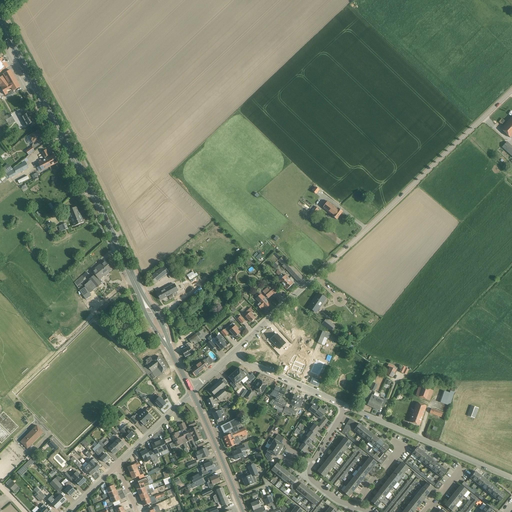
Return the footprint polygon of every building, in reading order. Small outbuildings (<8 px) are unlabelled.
[(2,57),(0,58),(0,73),(9,66),(2,57)] [(20,87),(11,70),(4,74),(4,75),(0,78),(0,86),(1,87),(6,96),(20,87)] [(510,138),(511,136),(511,110),(511,111),(509,113),(509,114),(511,116),(511,115),(511,116),(501,129),(510,138)] [(23,112),(18,114),(25,127),(27,126),(30,124),(31,126),(35,124),(34,122),(29,113),(25,115),(23,112)] [(39,141),(43,139),(39,130),(34,133),(34,132),(29,135),(33,143),(37,142),(39,141)] [(511,146),(507,142),(502,147),(511,157),(511,156),(511,146)] [(46,150),(42,152),(45,159),(49,167),(58,163),(54,155),(50,157),(46,150)] [(12,170),(7,174),(10,178),(29,168),(25,162),(28,160),(27,158),(25,159),(21,161),(22,164),(14,168),(14,169),(13,170),(12,170)] [(42,171),(49,167),(45,159),(38,163),(36,164),(39,168),(40,167),(42,171)] [(9,164),(3,169),(7,174),(12,170),(13,170),(9,164)] [(327,201),(323,208),(333,215),(332,216),(337,219),(343,212),(338,208),(338,209),(327,201)] [(67,210),(68,212),(58,216),(61,221),(70,217),(74,226),(84,222),(77,206),(67,210)] [(316,207),(310,214),(313,217),(319,209),(316,207)] [(66,223),(61,225),(59,226),(61,232),(64,231),(68,229),(66,223)] [(283,256),(278,260),(281,263),(283,265),(282,266),(285,269),(285,268),(300,283),(304,279),(283,256)] [(93,276),(89,279),(91,280),(97,288),(101,284),(94,276),(95,275),(108,264),(105,260),(92,271),(93,272),(92,273),(93,276)] [(95,275),(94,276),(101,284),(102,282),(100,279),(112,269),(108,264),(95,275)] [(161,268),(154,274),(160,280),(166,275),(161,268)] [(187,276),(190,280),(198,276),(196,273),(194,275),(193,272),(187,276)] [(287,290),(293,284),(285,275),(281,279),(279,276),(276,279),(279,281),(287,290)] [(84,278),(82,276),(74,283),(77,287),(83,282),(84,278)] [(86,287),(80,290),(86,300),(92,296),(90,293),(97,288),(91,280),(85,285),(86,287)] [(161,291),(157,293),(161,300),(171,295),(172,294),(176,292),(173,285),(168,287),(161,291)] [(269,290),(265,294),(268,298),(274,293),(275,294),(278,291),(277,290),(274,287),(271,289),(269,290)] [(318,293),(309,307),(312,310),(316,312),(320,307),(318,306),(324,297),(318,293)] [(270,305),(261,294),(256,298),(260,303),(257,305),(260,310),(264,307),(266,309),(270,305)] [(245,316),(251,323),(256,318),(251,313),(253,311),(250,308),(243,314),(245,316)] [(326,319),(322,324),(331,331),(335,327),(326,319)] [(238,329),(235,326),(233,324),(230,326),(232,328),(230,331),(235,337),(240,333),(237,330),(238,329)] [(274,331),(268,337),(276,346),(283,340),(274,331)] [(192,343),(194,342),(195,344),(200,340),(196,334),(189,339),(192,343)] [(215,339),(217,342),(216,343),(221,349),(226,345),(223,342),(224,340),(222,338),(221,339),(218,336),(215,339)] [(210,340),(206,344),(212,350),(215,346),(210,340)] [(185,345),(187,348),(182,351),(185,357),(193,353),(190,348),(191,347),(189,342),(185,345)] [(258,350),(256,352),(261,357),(264,355),(266,357),(269,355),(270,355),(270,354),(271,353),(273,355),(276,352),(270,346),(267,348),(264,345),(261,347),(260,347),(259,349),(258,349),(259,349),(258,350)] [(292,358),(290,362),(293,363),(291,369),(301,373),(305,365),(295,361),(297,356),(294,355),(292,358)] [(315,355),(309,369),(319,373),(325,359),(315,355)] [(147,365),(143,368),(152,380),(153,380),(155,378),(155,377),(162,373),(167,369),(158,356),(153,360),(150,357),(145,360),(147,363),(146,363),(147,365)] [(202,361),(190,370),(191,370),(195,376),(207,367),(210,365),(213,362),(209,357),(205,360),(205,359),(203,361),(202,361)] [(392,378),(396,370),(393,369),(394,367),(389,364),(387,367),(389,369),(386,375),(392,378)] [(239,368),(234,373),(241,381),(244,379),(243,378),(245,376),(247,378),(248,379),(251,382),(255,378),(252,374),(250,376),(246,371),(243,373),(239,368)] [(238,383),(241,381),(234,373),(228,377),(233,382),(231,384),(234,389),(237,387),(235,385),(238,382),(238,383)] [(207,400),(206,400),(211,409),(219,405),(217,401),(218,399),(219,401),(227,394),(222,388),(228,383),(224,379),(221,381),(221,380),(210,389),(215,396),(213,398),(212,397),(207,400)] [(261,393),(267,385),(260,380),(254,388),(261,393)] [(430,401),(433,391),(419,385),(415,396),(430,401)] [(268,394),(267,395),(270,397),(271,396),(274,397),(269,404),(273,405),(273,404),(274,403),(276,398),(280,388),(276,386),(274,390),(272,389),(268,394)] [(274,403),(273,404),(275,405),(275,403),(277,404),(276,405),(280,407),(284,409),(285,406),(281,405),(283,401),(280,399),(281,396),(282,397),(285,390),(280,388),(276,398),(274,403)] [(250,400),(255,393),(249,389),(245,396),(250,400)] [(371,398),(367,405),(373,408),(377,401),(378,397),(380,393),(375,391),(374,395),(373,395),(371,398)] [(440,399),(439,402),(450,406),(455,392),(450,391),(450,393),(447,401),(440,399)] [(158,394),(152,399),(155,402),(154,402),(161,409),(166,404),(159,397),(160,397),(158,394)] [(287,414),(291,416),(293,410),(295,406),(299,396),(294,394),(290,404),(293,405),(291,409),(290,408),(287,414)] [(299,396),(295,406),(299,408),(304,398),(299,396)] [(377,401),(373,408),(379,410),(381,406),(383,407),(387,399),(384,397),(383,400),(378,397),(377,401)] [(309,405),(307,409),(308,410),(309,410),(314,414),(320,407),(322,405),(319,403),(316,407),(313,404),(315,403),(312,401),(309,405)] [(416,418),(421,404),(417,402),(410,422),(415,424),(417,418),(416,418)] [(417,418),(415,424),(419,425),(426,406),(421,404),(416,418),(417,418)] [(475,418),(478,408),(471,405),(467,416),(475,418)] [(314,414),(314,415),(318,419),(319,418),(321,417),(329,408),(326,406),(323,410),(320,407),(314,414)] [(431,408),(429,413),(430,413),(433,415),(441,417),(443,412),(431,408)] [(133,416),(130,419),(135,425),(138,422),(138,421),(139,420),(144,425),(147,422),(150,420),(149,420),(152,417),(147,412),(146,410),(144,412),(139,417),(137,414),(134,417),(133,416)] [(219,410),(213,413),(216,420),(217,420),(218,422),(224,420),(221,414),(224,413),(222,410),(220,411),(219,410)] [(126,418),(124,415),(122,413),(117,418),(122,422),(126,418)] [(237,418),(220,426),(224,433),(225,433),(226,436),(224,437),(228,447),(228,448),(236,445),(236,444),(240,442),(239,440),(238,436),(241,434),(242,436),(246,435),(247,434),(244,428),(239,430),(237,426),(241,425),(238,420),(237,418)] [(191,430),(190,430),(191,430),(193,436),(200,433),(197,426),(194,427),(193,425),(191,426),(190,423),(188,424),(191,430)] [(311,430),(310,430),(316,435),(318,437),(320,434),(317,431),(319,428),(320,428),(317,426),(314,424),(310,429),(311,430)] [(355,430),(359,434),(364,428),(360,424),(359,425),(355,430)] [(27,449),(44,432),(37,425),(20,442),(27,449)] [(120,431),(128,440),(134,434),(126,425),(120,431)] [(183,444),(179,435),(180,435),(178,432),(174,433),(172,427),(168,429),(174,441),(169,443),(171,448),(176,446),(176,447),(183,444)] [(359,434),(364,438),(369,431),(364,428),(359,434)] [(185,429),(184,430),(186,434),(189,441),(191,440),(193,445),(194,445),(195,447),(197,446),(197,444),(196,444),(193,436),(191,430),(190,430),(187,432),(185,429)] [(180,435),(179,435),(183,444),(185,448),(186,448),(187,448),(188,448),(186,443),(189,441),(186,434),(184,430),(182,430),(183,433),(180,435)] [(310,430),(306,436),(307,437),(312,441),(315,443),(317,440),(313,438),(316,435),(310,430)] [(364,438),(369,442),(374,435),(369,431),(364,438)] [(193,436),(196,444),(201,442),(200,440),(202,439),(200,433),(193,436)] [(274,439),(271,445),(281,451),(283,448),(282,447),(283,445),(278,442),(280,439),(282,441),(284,438),(277,435),(274,439)] [(301,441),(302,442),(303,443),(309,447),(310,448),(311,449),(313,447),(310,444),(312,441),(307,437),(306,436),(305,435),(301,441)] [(369,442),(374,446),(379,439),(374,435),(369,442)] [(113,444),(114,443),(119,449),(124,444),(117,436),(111,441),(113,444)] [(345,438),(341,442),(348,448),(351,443),(347,439),(345,438)] [(101,446),(103,448),(109,442),(106,439),(102,443),(100,441),(98,443),(101,446)] [(379,439),(374,446),(371,449),(373,451),(376,447),(379,450),(384,443),(379,439)] [(163,440),(157,442),(161,452),(167,449),(163,440)] [(157,442),(152,444),(154,449),(156,454),(161,452),(157,442)] [(344,452),(348,448),(341,442),(337,447),(344,452)] [(103,448),(101,446),(98,443),(92,449),(95,452),(101,458),(105,463),(109,458),(105,454),(103,452),(105,450),(103,448)] [(114,454),(119,449),(114,443),(113,444),(112,445),(110,443),(107,446),(109,448),(108,448),(114,454)] [(308,447),(310,448),(309,447),(303,443),(299,448),(308,456),(310,453),(306,450),(308,447)] [(384,443),(379,450),(376,453),(378,454),(381,451),(384,453),(389,447),(384,443)] [(237,450),(232,452),(235,460),(243,457),(241,452),(246,450),(244,445),(236,448),(237,450)] [(279,454),(281,451),(271,445),(267,451),(266,454),(267,454),(265,456),(268,460),(270,461),(272,457),(270,456),(271,453),(276,456),(278,454),(279,454)] [(358,451),(359,452),(361,450),(357,447),(354,445),(353,447),(355,448),(352,451),(354,453),(356,454),(358,451)] [(337,447),(333,452),(340,457),(344,452),(337,447)] [(417,458),(422,452),(417,447),(412,454),(410,456),(415,460),(416,459),(417,458)] [(84,449),(82,451),(85,453),(89,458),(92,455),(88,451),(88,450),(86,448),(84,449)] [(195,453),(194,453),(196,457),(197,459),(198,459),(199,460),(203,458),(209,455),(206,448),(200,450),(200,451),(195,453)] [(147,450),(141,453),(146,463),(151,459),(153,458),(153,456),(151,452),(151,451),(148,452),(147,450)] [(333,452),(329,457),(336,462),(340,457),(333,452)] [(422,452),(417,458),(416,459),(421,463),(422,462),(427,455),(422,452)] [(422,462),(427,466),(432,459),(427,455),(422,462)] [(79,469),(82,466),(78,461),(77,461),(73,457),(71,459),(75,463),(79,469)] [(329,457),(326,462),(332,467),(336,462),(329,457)] [(370,457),(366,462),(372,468),(376,463),(371,459),(370,457)] [(427,466),(432,469),(437,463),(432,459),(427,466)] [(93,460),(89,464),(96,471),(100,467),(96,463),(95,463),(93,460)] [(214,468),(214,467),(215,467),(214,464),(213,464),(212,461),(204,464),(200,466),(202,470),(201,470),(203,475),(208,473),(207,471),(214,468)] [(83,466),(87,470),(87,471),(91,476),(96,471),(89,464),(86,462),(83,466)] [(130,473),(141,469),(138,470),(136,467),(140,465),(138,462),(134,464),(134,465),(128,467),(130,473)] [(328,472),(332,467),(326,462),(322,467),(328,472)] [(366,462),(362,467),(368,472),(372,468),(366,462)] [(402,462),(398,467),(405,473),(409,468),(404,464),(402,462)] [(277,474),(282,467),(277,463),(271,469),(277,474)] [(432,469),(437,473),(442,467),(437,463),(432,469)] [(277,474),(282,478),(287,471),(282,467),(277,474)] [(324,477),(328,472),(322,467),(318,472),(324,477)] [(362,467),(358,472),(365,477),(368,472),(362,467)] [(398,467),(394,472),(401,477),(405,473),(398,467)] [(447,471),(442,467),(437,473),(442,477),(447,471)] [(142,472),(141,469),(130,473),(133,478),(138,476),(140,480),(145,478),(144,475),(142,472)] [(250,475),(243,478),(246,486),(256,482),(254,476),(254,475),(258,474),(256,469),(250,471),(251,475),(250,476),(250,475)] [(282,478),(287,482),(292,475),(287,471),(282,478)] [(69,481),(72,484),(70,483),(73,480),(75,482),(75,481),(80,486),(86,480),(81,475),(81,476),(77,472),(71,477),(66,473),(64,475),(69,481)] [(358,472),(354,477),(361,482),(365,477),(358,472)] [(399,484),(403,479),(401,477),(394,472),(390,477),(397,482),(399,484)] [(469,480),(471,482),(472,480),(476,482),(481,476),(476,472),(469,480)] [(195,476),(190,478),(193,483),(197,481),(203,478),(200,473),(195,476)] [(209,482),(207,483),(209,488),(214,486),(213,484),(220,481),(217,475),(210,478),(208,479),(209,482)] [(292,475),(287,482),(291,485),(293,483),(297,479),(292,475)] [(476,482),(480,486),(485,480),(481,476),(476,482)] [(146,477),(145,478),(140,480),(138,480),(140,484),(135,485),(137,490),(145,487),(149,485),(146,477)] [(354,477),(350,482),(357,487),(361,482),(354,477)] [(390,477),(386,482),(393,487),(397,482),(390,477)] [(55,478),(53,481),(60,488),(62,486),(58,482),(55,478)] [(206,482),(203,478),(190,485),(192,489),(197,486),(197,487),(206,482)] [(67,488),(65,490),(70,496),(76,491),(73,488),(74,487),(69,481),(66,479),(61,483),(64,486),(65,485),(67,488)] [(480,486),(485,490),(490,484),(485,480),(480,486)] [(13,481),(8,485),(13,491),(18,486),(13,481)] [(53,481),(50,483),(57,491),(60,488),(53,481)] [(350,482),(346,487),(353,492),(357,487),(350,482)] [(389,492),(393,487),(386,482),(382,487),(389,492)] [(430,493),(434,488),(428,483),(427,482),(423,487),(430,493)] [(295,486),(290,492),(292,494),(295,492),(296,489),(301,493),(306,487),(301,483),(298,487),(296,485),(295,486)] [(485,490),(490,494),(495,487),(490,484),(485,490)] [(106,487),(101,489),(102,491),(103,491),(104,494),(102,495),(102,496),(116,490),(114,485),(106,488),(106,487)] [(463,496),(467,491),(463,488),(461,486),(457,491),(463,496)] [(153,490),(152,488),(148,490),(148,489),(146,489),(145,487),(137,490),(140,496),(153,490)] [(215,500),(220,498),(226,495),(222,487),(216,490),(217,490),(214,491),(216,494),(215,495),(213,496),(215,500)] [(301,493),(306,497),(311,491),(306,487),(301,493)] [(349,497),(353,492),(346,487),(342,492),(349,497)] [(385,497),(389,492),(382,487),(379,492),(385,497)] [(426,497),(430,493),(423,487),(419,492),(426,497)] [(490,494),(495,498),(500,491),(495,487),(490,494)] [(176,496),(173,489),(170,490),(167,491),(168,494),(170,499),(176,496)] [(211,489),(202,493),(203,497),(213,492),(211,489)] [(116,490),(102,496),(104,499),(106,498),(110,496),(111,498),(118,495),(116,490)] [(153,490),(140,496),(142,501),(149,498),(153,497),(151,493),(154,492),(153,490)] [(58,491),(55,494),(58,497),(56,499),(62,504),(66,500),(61,494),(58,491)] [(316,495),(311,491),(306,497),(311,501),(316,495)] [(459,501),(463,496),(457,491),(453,495),(459,501)] [(500,491),(495,498),(500,502),(505,495),(500,491)] [(381,502),(385,497),(379,492),(375,497),(381,502)] [(419,492),(415,497),(422,502),(426,497),(419,492)] [(52,495),(48,499),(57,509),(62,504),(56,499),(52,495)] [(107,504),(108,506),(113,504),(113,503),(120,500),(118,495),(111,498),(108,499),(110,503),(107,504)] [(226,495),(220,498),(215,500),(216,502),(218,502),(219,502),(220,506),(223,505),(223,506),(229,503),(226,495)] [(267,498),(264,499),(266,505),(268,504),(273,502),(274,502),(271,495),(267,496),(267,498)] [(316,505),(321,499),(316,495),(311,501),(314,503),(314,504),(312,506),(314,508),(316,505)] [(453,495),(449,500),(455,506),(457,507),(458,507),(461,503),(459,501),(453,495)] [(381,502),(375,497),(371,501),(377,507),(381,502)] [(415,497),(411,502),(418,507),(422,502),(415,497)] [(142,501),(144,506),(151,503),(151,504),(157,502),(155,499),(151,501),(149,498),(142,501)] [(253,510),(254,510),(264,506),(261,499),(251,503),(253,510)] [(454,511),(457,507),(449,500),(445,505),(452,510),(454,511)] [(414,511),(418,507),(411,502),(407,507),(414,511)]
